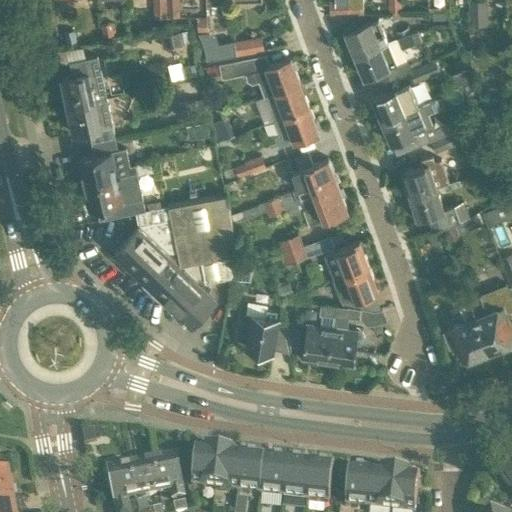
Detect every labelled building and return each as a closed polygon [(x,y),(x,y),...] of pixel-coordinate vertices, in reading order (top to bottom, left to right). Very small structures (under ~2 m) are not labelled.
[(168,18),(167,0),(152,0),(153,19),(168,18)] [(167,0),(168,18),(180,18),(179,0),(167,0)] [(348,14),(347,0),(334,0),(335,2),(329,2),(330,14),(348,14)] [(347,0),(348,14),(363,13),(362,0),(347,0)] [(389,0),(390,12),(400,12),(399,0),(389,0)] [(469,2),(470,26),(486,26),(486,2),(469,2)] [(445,19),(445,11),(433,11),(433,19),(445,19)] [(207,33),(207,17),(196,17),(196,33),(207,33)] [(354,53),(387,39),(378,19),(371,22),(371,21),(345,31),(354,53)] [(102,22),(102,38),(113,37),(112,21),(102,22)] [(396,29),(399,34),(410,29),(408,24),(396,29)] [(387,39),(354,53),(364,77),(375,73),(379,82),(401,73),(397,63),(406,59),(401,47),(421,38),(416,27),(410,29),(399,34),(387,39)] [(164,47),(184,42),(181,29),(161,34),(164,47)] [(73,31),(55,33),(56,47),(74,45),(73,31)] [(236,56),(257,51),(263,50),(260,38),(233,43),(236,56)] [(207,62),(236,56),(233,43),(233,42),(216,46),(204,48),(207,62)] [(263,94),(299,81),(290,57),(269,65),(265,54),(218,64),(221,78),(255,71),(263,94)] [(67,106),(107,97),(98,55),(69,61),(72,76),(61,78),(67,106)] [(145,72),(162,69),(161,59),(143,63),(145,72)] [(415,83),(440,73),(435,60),(410,70),(415,83)] [(469,68),(461,72),(465,82),(474,78),(469,68)] [(273,120),(309,107),(299,81),(263,94),(273,120)] [(409,82),(372,97),(381,119),(436,97),(433,90),(415,97),(409,82)] [(107,97),(67,106),(73,133),(88,130),(91,144),(115,139),(112,125),(113,125),(107,97)] [(436,97),(381,119),(391,143),(416,133),(415,130),(424,127),(420,116),(440,108),(436,97)] [(197,98),(176,103),(179,116),(200,111),(197,98)] [(309,107),(273,120),(279,134),(274,136),(278,147),(319,132),(309,107)] [(205,120),(190,124),(193,136),(208,132),(205,120)] [(230,134),(227,125),(215,129),(219,138),(230,134)] [(425,141),(430,153),(451,144),(446,132),(425,141)] [(130,166),(126,148),(118,150),(115,139),(91,144),(94,155),(79,158),(84,184),(116,177),(127,175),(137,172),(135,165),(130,166)] [(297,200),(338,184),(328,158),(311,164),(306,150),(286,158),(291,172),(287,173),(293,190),(263,202),(266,211),(282,205),(297,200)] [(242,161),(244,164),(232,168),(236,177),(264,166),(260,154),(242,161)] [(402,171),(409,193),(410,194),(444,183),(444,184),(449,183),(445,172),(433,176),(429,162),(402,171)] [(116,177),(84,184),(90,210),(111,205),(113,216),(145,209),(137,172),(127,175),(116,177)] [(444,183),(410,194),(417,218),(433,213),(438,227),(468,215),(461,199),(443,206),(440,196),(447,194),(444,184),(444,183)] [(270,220),(286,213),(290,214),(301,210),(307,226),(348,211),(338,184),(297,200),(282,205),(266,211),(270,220)] [(114,251),(192,323),(208,305),(209,290),(200,281),(231,275),(232,265),(241,263),(226,193),(135,212),(138,226),(114,251)] [(511,200),(493,208),(498,221),(511,215),(511,200)] [(243,210),(246,218),(261,212),(257,204),(243,210)] [(487,226),(498,221),(493,208),(482,213),(487,226)] [(458,235),(453,222),(441,227),(446,239),(458,235)] [(439,229),(427,234),(433,248),(445,243),(439,229)] [(280,252),(301,244),(297,234),(276,242),(280,252)] [(332,279),(369,265),(359,240),(334,250),(335,251),(323,255),(332,279)] [(301,244),(280,252),(284,263),(305,255),(301,244)] [(511,253),(501,258),(511,289),(511,288),(511,253)] [(251,266),(232,265),(231,278),(250,280),(251,266)] [(369,265),(332,279),(340,300),(354,300),(378,291),(369,265)] [(480,294),(469,298),(490,350),(502,345),(505,347),(511,345),(511,341),(511,330),(505,312),(511,309),(511,297),(506,283),(480,294)] [(293,294),(289,284),(277,288),(281,299),(293,294)] [(458,302),(465,319),(450,325),(451,330),(443,333),(450,348),(458,345),(463,360),(466,359),(470,361),(476,358),(477,355),(490,350),(469,298),(458,302)] [(247,348),(272,353),(278,319),(276,319),(277,310),(266,309),(267,305),(247,301),(245,313),(252,315),(247,348)] [(335,306),(322,304),(320,324),(306,323),(302,356),(328,359),(335,306)] [(335,306),(328,359),(354,363),(357,346),(358,346),(359,346),(360,345),(361,345),(362,344),(362,343),(363,342),(363,341),(363,340),(363,339),(363,338),(363,337),(362,336),(362,335),(361,334),(359,333),(358,333),(359,330),(346,328),(347,316),(359,318),(360,310),(360,309),(335,306)] [(387,322),(382,309),(374,312),(360,310),(359,318),(359,320),(366,326),(372,326),(387,322)] [(380,324),(373,326),(375,333),(382,331),(380,324)] [(94,429),(82,431),(84,443),(96,441),(94,429)] [(215,489),(220,450),(196,447),(191,486),(215,489)] [(237,492),(242,453),(220,450),(215,489),(237,492)] [(260,495),(265,456),(242,453),(237,492),(260,495)] [(184,498),(182,489),(175,456),(152,461),(159,495),(169,493),(170,501),(184,498)] [(283,498),(288,458),(265,456),(260,495),(283,498)] [(306,501),(310,461),(288,458),(283,498),(306,501)] [(511,460),(501,468),(511,484),(511,460)] [(159,495),(152,461),(128,465),(135,500),(136,504),(138,511),(154,511),(154,509),(149,510),(147,501),(146,498),(159,495)] [(329,504),(334,464),(310,461),(306,501),(329,504)] [(135,500),(128,465),(107,470),(115,511),(129,511),(127,502),(135,500)] [(368,508),(373,469),(350,466),(345,506),(368,508)] [(368,508),(391,511),(396,472),(373,469),(368,508)] [(0,502),(13,500),(8,472),(0,473),(0,502)] [(396,511),(414,511),(419,475),(396,472),(391,511),(396,511)] [(15,511),(13,500),(0,502),(0,511),(15,511)] [(183,511),(187,511),(185,502),(173,504),(174,511),(183,511)]
